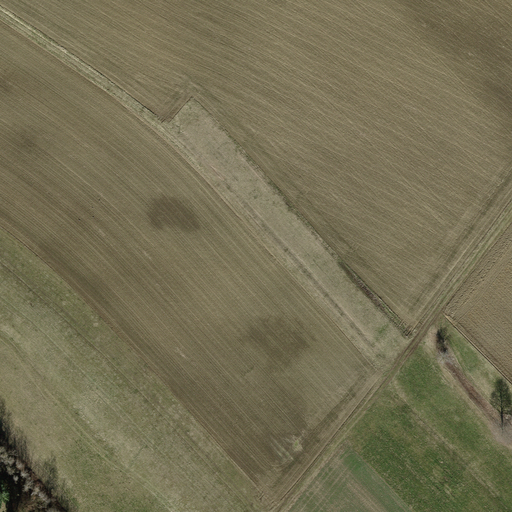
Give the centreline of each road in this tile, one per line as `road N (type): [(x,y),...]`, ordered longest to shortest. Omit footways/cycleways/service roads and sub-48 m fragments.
road 1 (track): [(0,13),(161,123),(393,382)]
road 2 (track): [(511,212),(393,382)]
road 3 (track): [(393,382),(287,511)]
